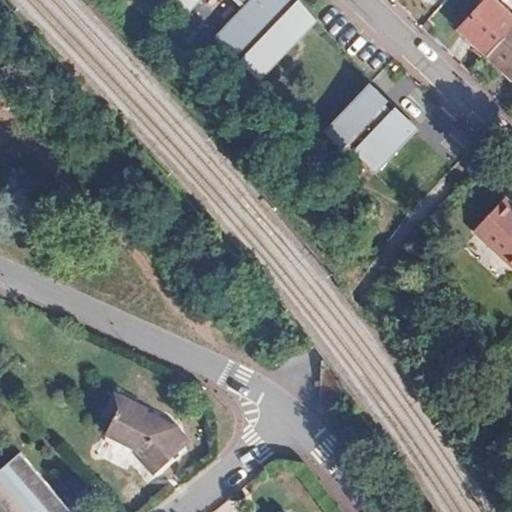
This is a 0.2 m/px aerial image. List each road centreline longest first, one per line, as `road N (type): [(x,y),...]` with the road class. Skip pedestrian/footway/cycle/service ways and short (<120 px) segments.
road 1 (residential): [(280,407),(214,369),(0,274)]
road 2 (residential): [(511,137),(367,0)]
road 3 (residential): [(174,511),(255,444),(280,407)]
road 4 (residential): [(371,511),(326,447),(280,407)]
